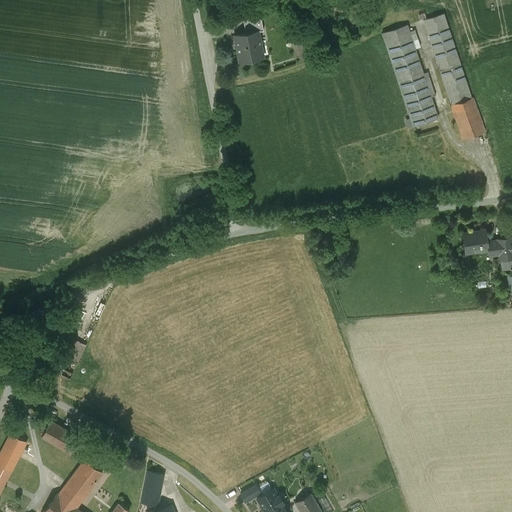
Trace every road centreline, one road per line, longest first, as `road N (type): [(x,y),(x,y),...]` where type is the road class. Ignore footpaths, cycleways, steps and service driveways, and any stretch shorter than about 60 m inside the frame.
road 1 (unclassified): [(237,234),(511,199)]
road 2 (unclassified): [(16,385),(188,476),(225,511)]
road 3 (unclassified): [(194,0),(237,234)]
road 4 (unclassified): [(237,234),(51,307)]
